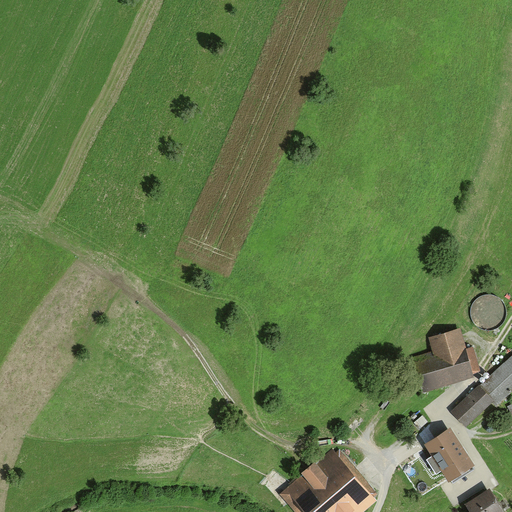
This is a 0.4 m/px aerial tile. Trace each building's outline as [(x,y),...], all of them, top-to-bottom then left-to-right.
[(433,352),(412,358),(422,392),(475,376),(474,371),(481,369),(473,344),(466,346),(460,327),(429,336),(433,352)] [(511,389),(511,355),(481,385),(480,384),(452,410),(465,424),(492,399),(497,404),(511,389)] [(450,424),(425,440),(433,453),(428,457),(437,470),(443,467),(449,477),(474,461),(450,424)] [(304,473),(282,491),(298,511),(359,511),(378,497),(375,493),(377,491),(342,448),(339,451),(336,448),(318,463),(315,460),(302,471),(304,473)] [(494,488),(467,503),(472,511),(501,511),(507,509),(494,488)]
